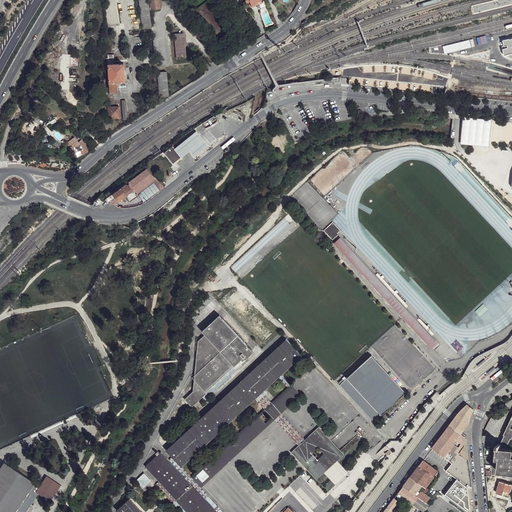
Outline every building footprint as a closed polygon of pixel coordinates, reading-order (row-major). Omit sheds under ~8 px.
[(116,0),(105,0),(107,8),(105,9),(107,25),(120,23),(116,0)] [(148,0),(139,0),(142,28),(151,27),(148,0)] [(158,0),(149,0),(151,9),(160,9),(158,0)] [(183,33),(174,34),(176,58),(185,58),(183,33)] [(110,36),(103,37),(105,54),(111,53),(110,36)] [(112,55),(105,56),(109,94),(116,93),(115,82),(123,81),(122,63),(113,63),(112,55)] [(166,72),(157,73),(159,97),(168,96),(166,72)] [(118,106),(107,107),(108,117),(119,117),(118,106)] [(492,120),(463,117),(461,144),(489,147),(492,120)] [(208,146),(197,132),(175,149),(181,157),(189,152),(194,158),(208,146)] [(82,140),(78,142),(79,143),(73,148),(76,152),(80,150),(83,155),(88,152),(86,145),(82,140)] [(175,149),(172,146),(164,153),(173,164),(181,157),(175,149)] [(153,175),(147,168),(129,182),(134,189),(145,180),(153,175)] [(134,189),(129,182),(113,194),(116,198),(118,201),(126,195),(130,201),(139,195),(134,189)] [(116,198),(113,194),(106,200),(109,203),(116,198)] [(331,240),(341,231),(332,222),(323,231),(331,240)] [(441,345),(338,235),(332,240),(435,350),(441,345)] [(222,319),(219,315),(209,325),(212,328),(222,319)] [(252,351),(222,319),(212,328),(209,325),(202,331),(205,335),(198,342),(197,361),(216,382),(238,361),(240,359),(242,360),(252,351)] [(463,347),(450,331),(443,337),(455,353),(463,347)] [(301,355),(287,340),(167,450),(182,466),(218,432),(222,429),(254,399),(262,392),(278,377),(282,373),(301,355)] [(456,356),(448,348),(440,356),(448,364),(456,356)] [(254,353),(252,351),(242,360),(243,362),(254,353)] [(407,394),(374,356),(346,380),(341,384),(341,385),(374,422),(407,394)] [(216,382),(197,361),(193,392),(185,400),(193,408),(204,398),(208,394),(206,392),(216,382)] [(243,366),(238,361),(216,382),(221,387),(243,366)] [(291,384),(282,373),(278,377),(288,387),(291,384)] [(221,387),(216,382),(206,392),(208,394),(204,398),(206,401),(221,387)] [(293,386),(291,384),(288,387),(271,402),(264,409),(232,439),(228,443),(215,454),(217,457),(221,454),(230,445),(237,452),(238,453),(242,450),(241,449),(234,442),(244,432),(251,440),(252,440),(274,419),(281,413),(286,408),(285,408),(279,401),(287,393),(287,392),(293,386)] [(301,395),(293,386),(287,392),(287,393),(294,400),(294,401),(301,395)] [(271,402),(262,392),(254,399),(264,409),(271,402)] [(294,400),(287,393),(279,401),(285,408),(294,400)] [(473,410),(467,405),(460,411),(449,426),(460,435),(469,422),(471,415),(473,410)] [(306,438),(281,413),(274,419),(298,445),(306,438)] [(511,420),(500,448),(502,448),(502,450),(506,450),(511,440),(511,420)] [(460,435),(449,426),(432,448),(433,449),(452,464),(446,471),(450,473),(457,479),(471,490),(470,473),(469,462),(466,439),(461,435),(460,435)] [(331,440),(318,427),(306,438),(298,445),(291,451),(316,479),(344,454),(331,440)] [(228,443),(232,439),(222,429),(218,432),(228,443)] [(251,440),(244,432),(234,442),(241,449),(251,440)] [(237,452),(230,445),(221,454),(227,461),(237,452)] [(511,451),(502,450),(502,448),(500,448),(498,447),(497,460),(500,460),(500,463),(499,473),(511,475),(511,451)] [(193,487),(161,453),(147,467),(178,501),(193,487)] [(217,457),(215,454),(192,476),(201,486),(225,465),(217,457)] [(227,461),(221,454),(217,457),(225,465),(228,462),(227,461)] [(222,511),(172,457),(170,459),(218,511),(185,511),(147,470),(144,472),(180,511),(222,511)] [(438,472),(423,460),(411,476),(422,485),(424,487),(426,488),(438,472)] [(14,511),(35,481),(4,461),(0,466),(0,511),(14,511)] [(494,463),(491,466),(490,469),(492,469),(492,475),(499,476),(499,473),(500,463),(494,463)] [(144,473),(136,480),(143,488),(151,481),(144,473)] [(288,474),(273,489),(280,496),(295,482),(288,474)] [(60,484),(46,475),(39,485),(36,491),(38,493),(50,501),(60,484)] [(422,485),(411,476),(404,486),(399,493),(423,511),(424,511),(429,505),(426,503),(430,498),(421,491),(424,487),(422,485)] [(473,511),(471,490),(457,479),(445,494),(468,511),(473,511)] [(39,485),(35,481),(14,511),(25,511),(38,493),(36,491),(39,485)] [(511,484),(500,481),(497,493),(509,496),(511,484)] [(217,511),(194,486),(193,487),(178,501),(187,511),(217,511)] [(272,490),(257,504),(264,511),(279,497),(272,490)] [(143,511),(131,498),(118,510),(119,511),(143,511)] [(397,500),(395,498),(383,511),(390,511),(399,501),(397,500)]
